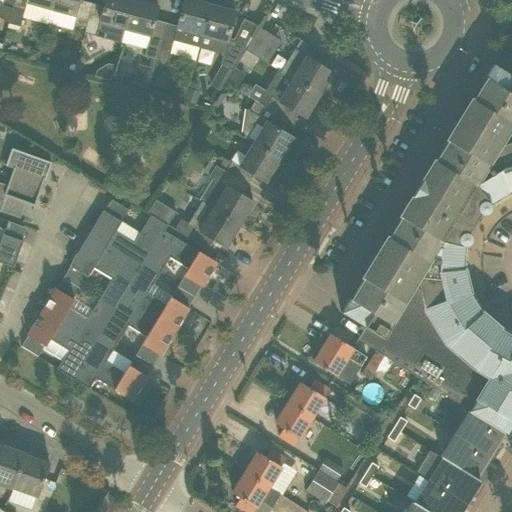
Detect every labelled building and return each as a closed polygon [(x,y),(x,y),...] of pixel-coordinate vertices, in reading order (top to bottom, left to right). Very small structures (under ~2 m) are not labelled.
[(20,27),(24,11),(26,5),(51,12),(53,0),(14,0),(12,8),(8,24),(20,27)] [(85,27),(91,3),(81,0),(80,0),(53,0),(51,12),(76,18),(74,24),(85,27)] [(121,42),(125,29),(132,0),(104,0),(103,6),(91,3),(85,27),(84,32),(121,42)] [(158,5),(137,0),(132,0),(125,29),(149,36),(143,57),(155,60),(159,47),(165,23),(154,20),(158,5)] [(198,48),(210,4),(193,0),(183,0),(177,26),(165,23),(159,47),(155,60),(154,64),(167,67),(173,41),(198,48)] [(210,4),(198,48),(223,55),(221,63),(233,71),(245,51),(246,49),(227,39),(235,11),(210,4)] [(233,40),(248,45),(256,22),(241,17),(233,40)] [(259,28),(246,49),(245,51),(256,57),(270,34),(259,28)] [(282,71),(319,95),(333,73),(295,49),(282,71)] [(238,86),(256,57),(245,51),(233,71),(228,80),(238,86)] [(506,433),(511,425),(511,423),(511,337),(498,329),(500,327),(498,326),(497,328),(481,314),(482,313),(482,312),(480,313),(467,292),(469,292),(469,290),(467,291),(462,270),(464,270),(464,269),(461,269),(463,244),(465,236),(467,233),(469,229),(468,228),(477,215),(478,216),(480,212),(488,203),(509,191),(510,193),(511,192),(510,190),(511,189),(511,123),(506,106),(511,97),(511,75),(492,64),(492,65),(494,66),(473,100),(471,98),(471,100),(473,101),(449,139),(447,138),(446,139),(448,141),(436,161),(434,160),(407,205),(399,216),(401,217),(389,237),(387,236),(386,237),(388,238),(364,277),(362,276),(362,277),(364,278),(343,312),(341,311),(340,312),(382,337),(375,349),(471,410),(506,433)] [(305,117),(319,95),(282,71),(279,69),(259,103),(287,120),(293,110),(305,117)] [(214,104),(221,91),(216,88),(209,101),(214,104)] [(241,133),(244,134),(242,137),(253,144),(279,160),(293,137),(281,130),(287,120),(259,103),(255,101),(250,109),(245,109),(241,133)] [(224,158),(218,167),(247,184),(253,175),(265,182),(279,160),(253,144),(245,156),(236,151),(230,162),(224,158)] [(51,162),(11,148),(5,165),(14,168),(8,185),(0,182),(0,210),(6,195),(34,205),(43,179),(44,179),(51,162)] [(199,200),(201,201),(239,225),(253,202),(241,195),(247,184),(218,167),(215,166),(209,176),(213,179),(199,200)] [(110,199),(104,210),(120,219),(126,208),(110,199)] [(175,212),(155,200),(147,213),(150,215),(167,225),(175,212)] [(201,201),(187,224),(180,219),(174,229),(207,249),(213,239),(226,247),(239,225),(201,201)] [(103,210),(86,238),(139,270),(142,265),(164,230),(167,225),(150,215),(133,242),(115,231),(121,221),(103,210)] [(216,262),(164,230),(142,265),(158,275),(169,257),(188,268),(183,275),(202,286),(216,262)] [(0,262),(8,265),(11,266),(13,259),(16,260),(23,241),(2,233),(0,240),(0,262)] [(139,270),(86,238),(69,265),(87,277),(93,267),(111,278),(98,299),(115,310),(122,299),(139,270)] [(147,293),(158,275),(142,265),(139,270),(122,299),(174,331),(188,308),(170,297),(166,304),(147,293)] [(55,288),(41,311),(94,344),(101,333),(115,310),(98,299),(87,317),(69,306),(74,299),(55,288)] [(160,354),(174,331),(122,299),(115,310),(101,333),(117,343),(128,325),(146,336),(141,343),(160,354)] [(94,344),(41,311),(27,334),(45,346),(50,339),(68,350),(57,367),(56,367),(56,368),(73,379),(94,344)] [(106,361),(117,343),(101,333),(94,344),(73,379),(92,390),(92,389),(98,380),(132,400),(147,376),(128,365),(124,372),(106,361)] [(331,334),(313,362),(334,375),(346,356),(359,365),(365,356),(352,348),(352,347),(331,334)] [(129,363),(145,373),(156,356),(139,346),(129,363)] [(328,389),(313,380),(309,387),(301,382),(288,403),(311,417),(328,389)] [(369,425),(377,412),(347,393),(339,406),(369,425)] [(311,417),(288,403),(275,423),(283,428),(279,436),(293,445),(311,417)] [(506,433),(471,410),(456,434),(492,456),(492,455),(505,434),(505,435),(506,433)] [(454,432),(461,421),(448,414),(442,424),(454,432)] [(491,457),(492,456),(456,434),(442,456),(445,458),(477,478),(491,457)] [(25,454),(1,445),(0,447),(0,483),(13,488),(25,454)] [(284,459),(270,449),(265,457),(257,452),(245,472),(267,487),(284,459)] [(49,463),(25,454),(13,488),(37,497),(49,463)] [(480,480),(477,478),(445,458),(431,480),(466,502),(467,501),(466,501),(479,481),(480,481),(480,480)] [(318,469),(336,481),(343,470),(325,459),(318,469)] [(325,504),(327,501),(338,483),(318,470),(305,491),(325,504)] [(252,511),(267,487),(245,472),(232,493),(240,498),(235,505),(246,511),(252,511)] [(466,502),(431,480),(417,502),(432,511),(459,511),(465,503),(466,503),(466,502)] [(432,511),(417,502),(414,500),(406,511),(432,511)]
